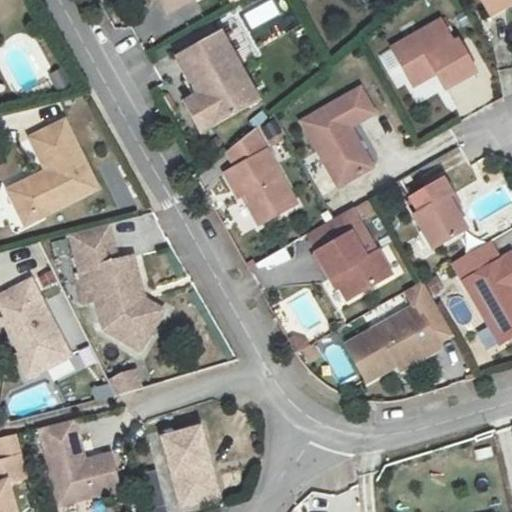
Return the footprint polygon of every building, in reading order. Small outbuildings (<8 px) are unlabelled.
[(190,0),(163,0),(170,12),(190,0)] [(511,0),(480,0),(488,13),(510,0),(511,0)] [(454,46),(441,23),(393,50),(412,84),(424,77),(422,73),(431,67),(445,91),(476,73),(458,43),(454,46)] [(220,36),(176,60),(196,97),(213,128),(257,104),(220,36)] [(62,69),(49,74),(56,93),(70,88),(62,69)] [(359,92),(301,126),(337,190),(374,171),(353,131),(376,118),(359,92)] [(213,128),(196,97),(182,105),(199,135),(213,128)] [(96,190),(64,122),(30,138),(46,173),(16,187),(28,213),(39,217),(96,190)] [(233,176),(249,204),(264,228),(301,208),(256,131),(228,154),(239,171),(233,176)] [(406,206),(432,251),(468,231),(451,200),(455,198),(447,183),(406,206)] [(28,213),(16,187),(7,191),(23,225),(39,217),(28,213)] [(355,212),(336,222),(346,240),(354,236),(361,248),(371,242),(355,212)] [(306,239),(316,257),(346,240),(336,222),(306,239)] [(107,229),(71,238),(80,275),(89,273),(102,334),(136,354),(160,317),(142,305),(132,262),(116,265),(107,229)] [(354,236),(346,240),(373,288),(394,277),(382,255),(379,256),(371,242),(361,248),(354,236)] [(346,303),(373,288),(346,240),(316,257),(331,284),(334,281),(346,303)] [(511,336),(511,288),(498,263),(489,246),(453,265),(497,345),(511,336)] [(511,258),(511,256),(498,263),(511,288),(511,258)] [(28,280),(0,294),(0,310),(3,317),(0,319),(17,353),(29,376),(67,356),(28,280)] [(452,338),(423,285),(405,295),(414,311),(416,309),(436,347),(452,338)] [(414,311),(346,347),(366,384),(396,368),(421,355),(424,360),(439,352),(436,347),(416,309),(414,311)] [(24,378),(29,376),(17,353),(12,355),(24,378)] [(421,355),(396,368),(399,374),(424,360),(421,355)] [(136,369),(107,378),(113,397),(142,388),(136,369)] [(74,422),(40,430),(58,507),(119,491),(111,457),(84,464),(74,422)] [(163,438),(181,507),(213,498),(205,466),(209,465),(200,428),(163,438)] [(0,452),(3,462),(0,463),(0,511),(12,511),(5,484),(26,479),(21,458),(15,436),(0,439),(0,452)] [(209,465),(205,466),(213,498),(218,497),(209,465)] [(143,476),(147,496),(160,494),(156,474),(143,476)]
